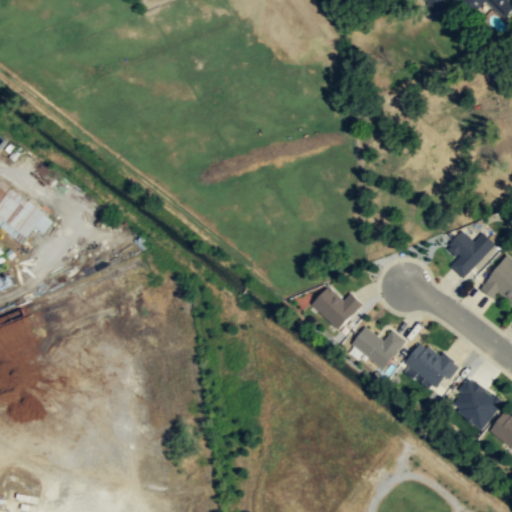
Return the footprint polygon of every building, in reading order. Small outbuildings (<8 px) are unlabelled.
[(511,0),(461,0),(474,11),(485,0),(504,19),(511,10),(511,0)] [(34,227),(44,234),(54,218),(0,181),(0,230),(22,245),(34,227)] [(456,256),(449,264),(463,278),(496,244),(483,232),(473,242),(462,231),(447,247),(456,256)] [(481,289),(496,299),(500,294),(511,302),(511,258),(506,254),(481,289)] [(363,305),(351,293),(343,301),(329,287),(312,304),(337,330),(363,305)] [(385,369),(405,340),(392,330),(384,340),(365,327),(351,346),(385,369)] [(405,363),(438,389),(456,366),(423,340),(405,363)] [(450,406),(484,429),(504,399),(470,376),(450,406)] [(490,434),(511,447),(511,413),(505,409),(490,434)] [(386,475),(376,487),(371,484),(364,478),(369,471),(374,465),(381,471),(386,475)]
